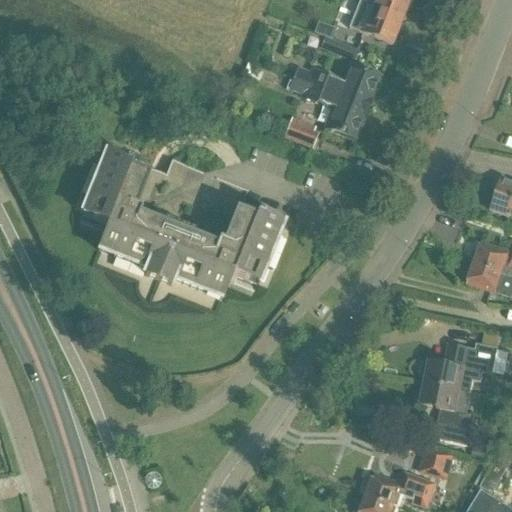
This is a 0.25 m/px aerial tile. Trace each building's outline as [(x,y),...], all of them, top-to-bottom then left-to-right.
[(367,0),(366,4),(374,7),(377,1),(405,12),(409,0),(367,0)] [(377,1),(374,7),(369,21),(351,14),(347,25),(383,40),(387,31),(396,34),(405,12),(377,1)] [(334,31),(318,25),(314,34),(331,41),(334,31)] [(324,40),(320,51),(353,64),(358,53),(324,40)] [(252,68),(249,72),(250,77),(255,79),(259,75),(258,70),(252,68)] [(379,79),(351,68),(344,85),(312,73),(310,78),(303,75),(299,84),(312,89),(326,95),(339,99),(367,110),(379,79)] [(327,131),(354,142),(367,110),(339,99),(326,95),(312,89),(299,84),(292,81),(288,90),(303,96),(301,101),(333,113),(327,131)] [(291,125),(284,141),(312,152),(318,136),(291,125)] [(107,154),(82,216),(108,227),(98,253),(147,272),(145,277),(171,287),(173,283),(222,302),(232,276),(258,286),(283,224),(258,213),(254,221),(236,214),(224,246),(216,249),(138,218),(135,211),(147,179),(129,172),(132,164),(107,154)] [(511,185),(503,183),(493,213),(511,219),(511,185)] [(475,263),(474,265),(511,278),(511,258),(510,263),(506,262),(508,256),(481,246),(479,251),(477,250),(473,262),(475,263)] [(511,296),(511,278),(474,265),(473,269),(471,268),(466,281),(469,282),(467,286),(495,295),(495,294),(511,300),(511,296)] [(424,365),(421,377),(428,379),(426,386),(471,396),(473,384),(482,386),(484,375),(493,377),(499,351),(477,346),(471,372),(446,367),(446,369),(424,365)] [(436,441),(469,448),(475,420),(466,418),(471,396),(426,386),(425,394),(418,392),(415,405),(437,410),(437,412),(442,413),(436,441)] [(426,450),(420,475),(447,482),(453,457),(426,450)] [(403,490),(368,477),(363,489),(370,491),(367,499),(370,500),(397,510),(401,498),(410,502),(425,508),(432,488),(407,479),(403,490)] [(395,511),(397,510),(370,500),(367,499),(364,506),(357,504),(354,511),(395,511)]
